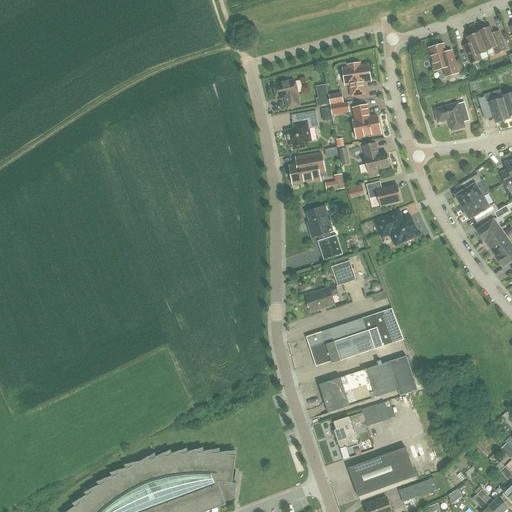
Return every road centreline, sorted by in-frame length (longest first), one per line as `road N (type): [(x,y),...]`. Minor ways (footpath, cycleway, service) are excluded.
road 1 (residential): [(320,483),(281,364),(273,182),(235,38)]
road 2 (track): [(237,45),(149,75),(0,167)]
road 3 (residential): [(511,316),(451,237),(415,157)]
road 4 (residential): [(387,42),(506,0)]
